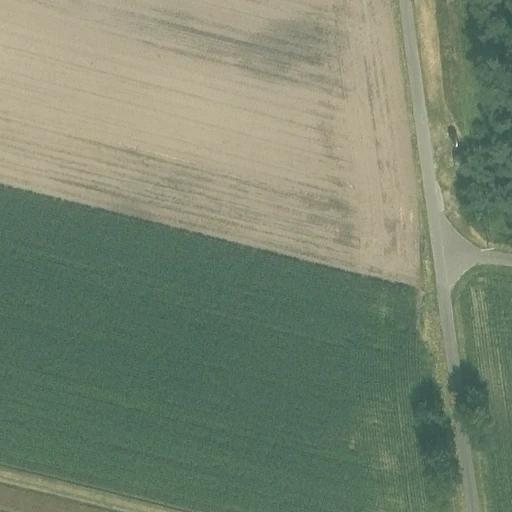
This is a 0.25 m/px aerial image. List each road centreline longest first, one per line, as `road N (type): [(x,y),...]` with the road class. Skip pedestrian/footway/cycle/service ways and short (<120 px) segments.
road 1 (residential): [(402,0),(436,258)]
road 2 (residential): [(436,258),(469,511)]
